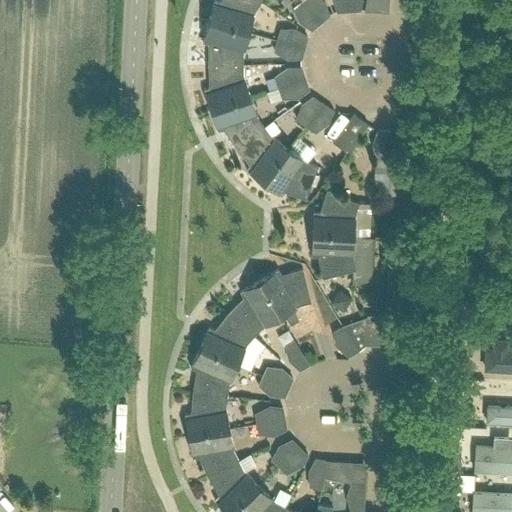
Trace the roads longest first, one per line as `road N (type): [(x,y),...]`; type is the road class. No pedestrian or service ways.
road 1 (tertiary): [(109,511),(135,0)]
road 2 (residential): [(397,22),(394,97),(338,93),(320,74),(326,37),(353,20)]
road 3 (residential): [(376,446),(332,443),(308,428),(301,406),(316,372),(380,371)]
